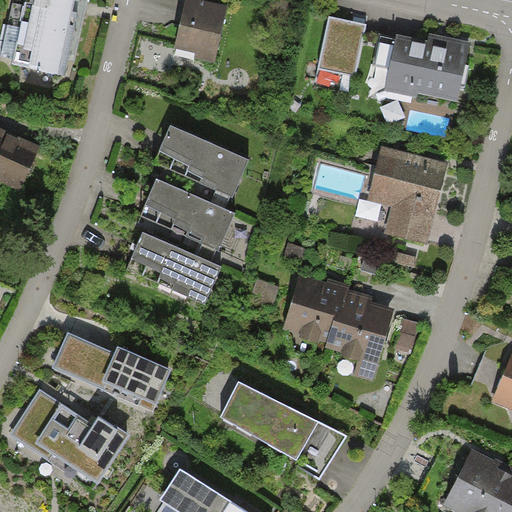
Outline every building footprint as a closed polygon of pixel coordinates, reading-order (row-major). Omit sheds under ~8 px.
[(69,84),(84,0),(27,0),(13,73),(69,84)] [(229,8),(188,1),(179,52),(220,59),(229,8)] [(368,98),(382,36),(366,32),(367,24),(330,16),(317,80),(339,84),(338,91),(368,98)] [(442,49),(382,36),(368,98),(386,101),(388,88),(417,95),(419,90),(457,98),(469,45),(444,40),(442,49)] [(250,162),(173,127),(156,163),(234,198),(250,162)] [(0,183),(26,194),(44,149),(0,132),(0,183)] [(447,167),(383,151),(371,199),(397,206),(390,237),(427,246),(447,167)] [(237,214),(160,180),(143,217),(220,252),(237,214)] [(218,264),(144,233),(127,272),(201,303),(206,305),(223,266),(218,264)] [(304,278),(286,334),(328,348),(347,292),(304,278)] [(379,302),(347,292),(328,348),(361,359),(355,377),(375,383),(397,315),(378,308),(379,302)] [(117,356),(72,335),(59,365),(85,378),(135,400),(153,408),(170,371),(120,348),(117,356)] [(511,362),(495,409),(511,415),(511,362)] [(243,385),(225,421),(324,481),(351,436),(243,385)] [(96,422),(94,425),(62,406),(41,393),(16,433),(98,484),(128,435),(99,417),(96,422)] [(511,511),(511,473),(473,456),(448,511),(511,511)] [(255,511),(173,464),(157,491),(184,511),(255,511)]
